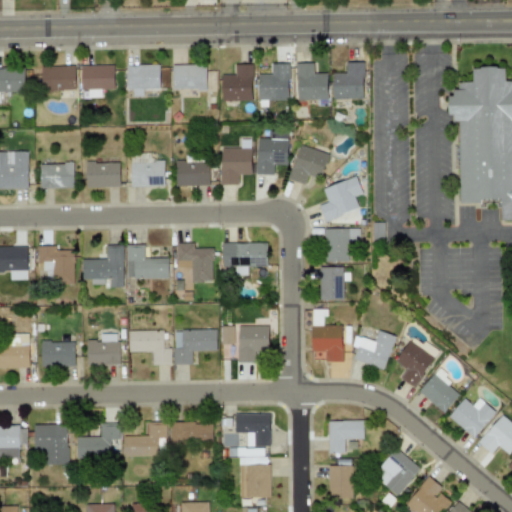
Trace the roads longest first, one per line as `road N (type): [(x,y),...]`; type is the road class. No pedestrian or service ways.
road 1 (residential): [(0,398),(361,397),(385,407),(509,511)]
road 2 (tertiary): [(0,28),(511,23)]
road 3 (residential): [(0,219),(282,222),(291,237),(293,393)]
